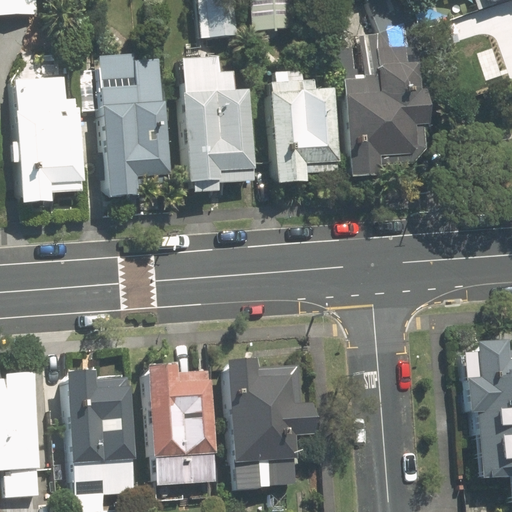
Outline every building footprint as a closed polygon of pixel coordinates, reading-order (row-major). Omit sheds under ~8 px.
[(0,0),(0,17),(33,16),(32,0),(0,0)] [(193,0),(196,39),(233,36),(230,0),(193,0)] [(337,79),(345,178),(377,175),(376,158),(405,156),(414,145),(412,126),(425,125),(422,88),(416,89),(414,64),(404,65),(402,47),(371,49),(374,77),(337,79)] [(214,180),(214,173),(251,170),(245,90),(229,92),(227,73),(214,74),(213,57),(178,60),(180,95),(178,96),(184,176),(185,182),(214,180)] [(93,64),(103,198),(134,195),(132,179),(167,176),(157,59),(93,64)] [(7,81),(17,205),(48,202),(47,186),(79,183),(73,109),(63,109),(61,77),(7,81)] [(303,180),(302,165),(336,163),(330,89),(312,91),(311,80),(264,84),(271,168),(272,183),(303,180)] [(467,417),(471,480),(511,476),(511,349),(456,353),(460,417),(467,417)] [(254,356),(217,358),(226,492),(293,488),(290,437),(310,436),(308,401),(298,402),(296,363),(254,365),(254,356)] [(170,363),(143,364),(146,486),(210,485),(207,372),(171,372),(170,363)] [(89,368),(60,369),(64,511),(98,511),(97,490),(132,489),(129,378),(89,379),(89,368)] [(0,495),(34,494),(30,376),(0,377),(0,495)]
